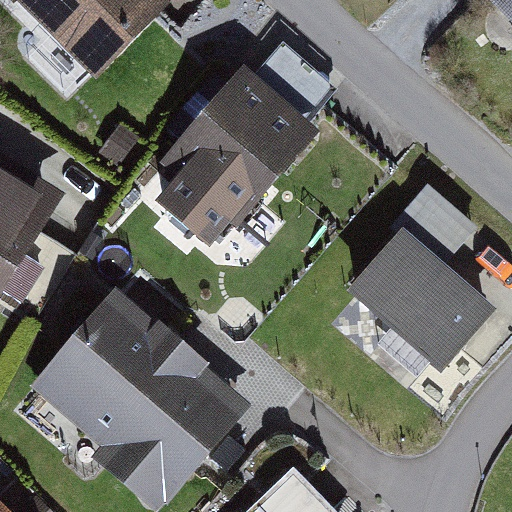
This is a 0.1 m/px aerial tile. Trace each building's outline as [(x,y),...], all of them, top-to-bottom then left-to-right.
[(176,11),(164,0),(27,0),(20,7),(98,88),(176,11)] [(511,0),(488,0),(511,23),(511,0)] [(326,153),(251,85),(170,174),(244,242),(326,153)] [(0,181),(0,302),(2,304),(54,210),(0,181)] [(492,246),(436,200),(351,306),(462,395),(511,333),(511,326),(460,285),(492,246)] [(175,511),(257,419),(127,305),(41,403),(165,511),(175,511)] [(342,511),(301,470),(258,511),(342,511)] [(10,511),(0,501),(0,511),(10,511)]
